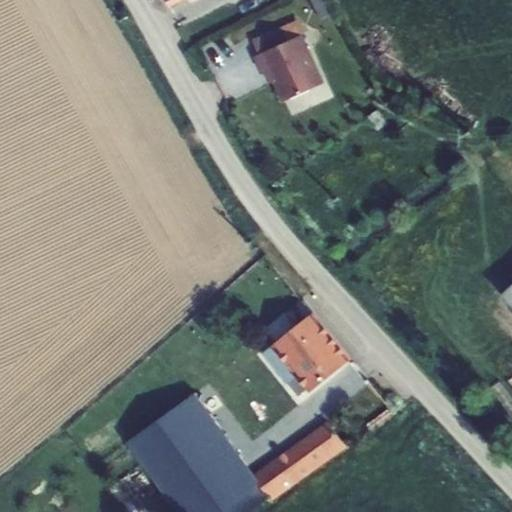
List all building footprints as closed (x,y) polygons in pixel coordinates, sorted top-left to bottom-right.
[(323,83),(301,35),(256,55),(263,71),(269,68),(284,101),(323,83)] [(354,361),(317,314),(273,348),(297,379),(312,397),(354,361)] [(288,386),(297,379),(273,348),(264,356),(288,386)] [(176,511),(256,511),(272,501),(256,475),(196,395),(130,445),(176,511)] [(273,502),(348,449),(329,423),(256,475),(272,501),(273,502)]
